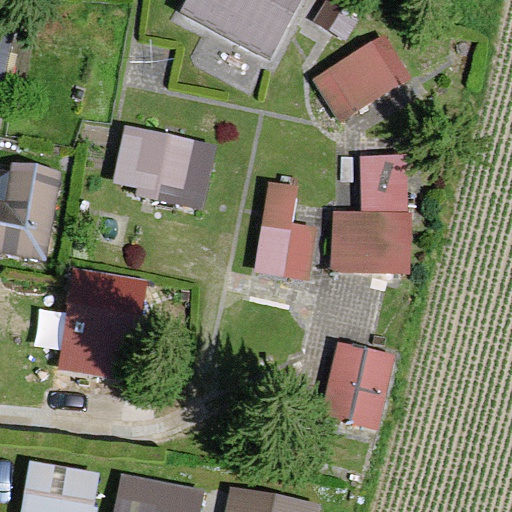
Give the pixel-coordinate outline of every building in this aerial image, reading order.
[(203,0),(196,15),(269,54),(298,0),(203,0)] [(321,21),(343,37),(355,19),(331,6),(321,21)] [(0,84),(11,34),(0,31),(0,84)] [(313,71),(342,117),(403,78),(374,32),(313,71)] [(180,198),(202,203),(213,151),(139,137),(129,188),(160,194),(158,204),(178,208),(180,198)] [(0,250),(45,259),(59,180),(19,173),(13,212),(0,210),(0,250)] [(407,275),(410,230),(390,228),(386,273),(392,274),(407,275)] [(288,277),(310,280),(316,239),(295,235),(288,277)] [(61,362),(121,370),(134,269),(74,261),(61,362)] [(382,423),(401,348),(340,333),(321,407),(382,423)] [(122,511),(153,511),(157,495),(127,489),(122,511)] [(29,511),(93,511),(94,508),(32,497),(29,511)] [(312,511),(238,497),(235,511),(312,511)]
